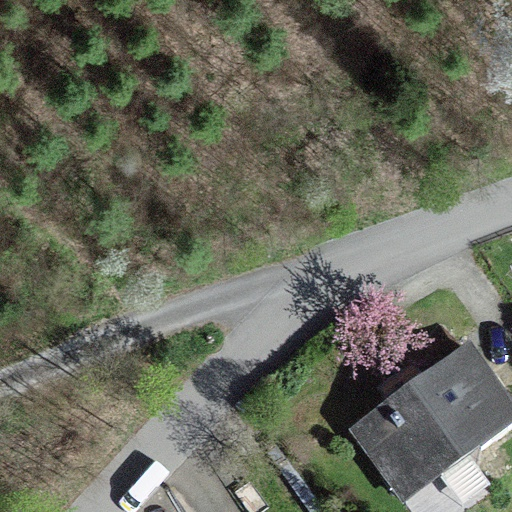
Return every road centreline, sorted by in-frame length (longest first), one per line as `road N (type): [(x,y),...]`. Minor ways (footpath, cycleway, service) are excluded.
road 1 (residential): [(88,511),(206,384),(305,297),(423,234),(511,200)]
road 2 (track): [(0,385),(255,291),(305,297)]
